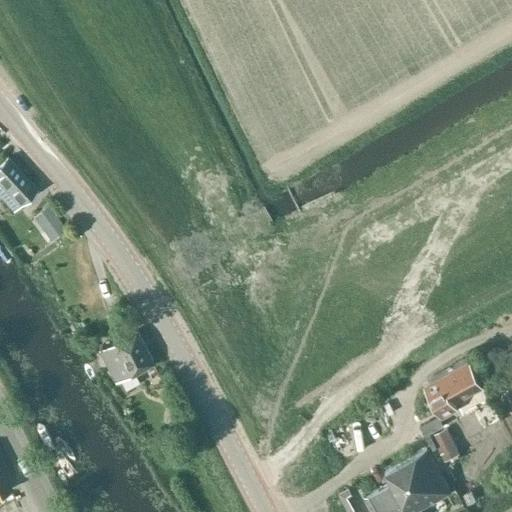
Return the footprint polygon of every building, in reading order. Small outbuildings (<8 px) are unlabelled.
[(6,157),(0,162),(0,194),(13,209),(35,188),(6,157)] [(50,203),(33,216),(49,236),(53,243),(70,231),(66,224),(50,203)] [(100,349),(110,369),(117,380),(153,361),(137,329),(100,349)] [(454,402),(483,386),(469,361),(424,385),(441,416),(457,408),(454,402)] [(450,435),(436,442),(445,460),(459,453),(450,435)] [(397,511),(396,508),(403,504),(407,511),(413,511),(451,490),(428,450),(386,473),(391,483),(365,499),(372,511),(397,511)] [(0,493),(11,488),(0,467),(0,493)]
